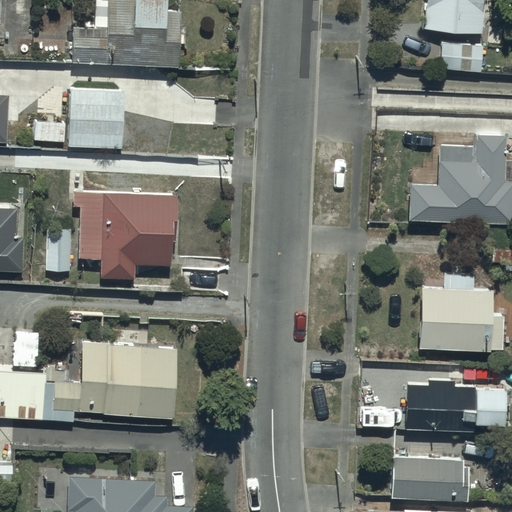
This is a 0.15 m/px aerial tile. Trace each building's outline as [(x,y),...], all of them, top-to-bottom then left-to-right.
[(71,61),(177,65),(179,11),(165,10),(165,0),(108,0),(108,25),(72,24),(71,61)] [(482,0),(426,0),(425,28),(481,30),(482,0)] [(483,43),(440,40),(438,67),(481,70),(483,43)] [(124,88),(71,87),(69,145),(122,147),(124,88)] [(0,139),(9,140),(11,89),(0,88),(0,139)] [(66,121),(34,119),(33,139),(64,141),(66,121)] [(439,183),(410,182),(409,217),(511,219),(511,178),(504,178),(505,132),(476,132),(475,159),(440,159),(439,183)] [(175,193),(72,193),(72,206),(78,206),(79,258),(100,258),(100,277),(135,277),(135,262),(170,262),(170,238),(175,238),(175,193)] [(0,266),(23,268),(24,235),(17,235),(19,206),(0,205),(0,266)] [(70,268),(70,227),(30,227),(30,265),(46,265),(46,268),(70,268)] [(511,235),(493,235),(494,262),(511,261),(511,235)] [(220,266),(181,265),(180,287),(219,288),(220,266)] [(442,286),(420,285),(418,346),(489,348),(489,346),(502,346),(503,314),(492,313),(492,288),(472,287),(473,272),(443,271),(442,286)] [(82,338),(79,378),(54,377),(52,406),(171,414),(175,344),(82,338)] [(44,381),(44,368),(0,366),(0,412),(72,415),(72,408),(51,408),(51,403),(48,403),(49,382),(44,381)] [(427,385),(408,384),(407,428),(472,431),(472,424),(505,425),(506,387),(456,386),(456,380),(427,379),(427,385)] [(462,457),(391,452),(389,492),(464,497),(466,463),(462,462),(462,457)] [(68,473),(66,509),(75,509),(74,511),(191,511),(191,504),(167,503),(167,493),(154,493),(155,478),(68,473)]
